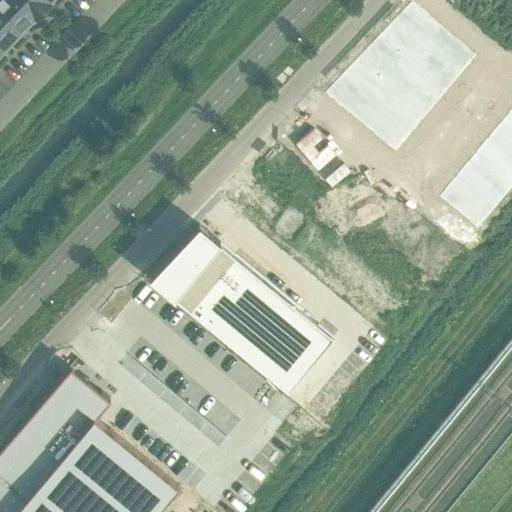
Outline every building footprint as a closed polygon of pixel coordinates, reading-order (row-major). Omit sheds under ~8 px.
[(35,16),(17,0),(0,0),(0,13),(19,31),(24,26),(25,27),(35,16)] [(50,1),(49,0),(17,0),(35,16),(50,1)] [(410,0),(409,0),(323,92),(349,114),(349,113),(393,151),(475,54),(429,17),(430,16),(410,0)] [(511,0),(476,0),(503,22),(511,9),(511,0)] [(19,31),(0,13),(0,43),(4,47),(19,31)] [(511,121),(505,116),(489,135),(511,154),(511,121)] [(511,154),(489,135),(473,154),(511,186),(511,184),(511,154)] [(473,154),(456,174),(494,206),(511,186),(473,154)] [(456,174),(440,193),(478,225),(494,206),(456,174)] [(198,223),(149,275),(287,391),(334,336),(198,223)] [(68,365),(0,446),(0,507),(5,511),(153,511),(177,483),(94,414),(107,397),(68,365)]
